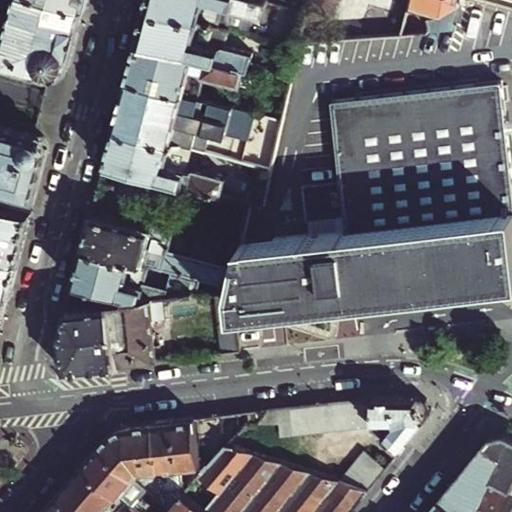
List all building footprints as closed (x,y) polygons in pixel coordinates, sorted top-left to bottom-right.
[(86,7),(59,0),(15,0),(14,7),(0,3),(0,60),(51,73),(53,74),(59,73),(65,71),(69,66),(71,63),(86,7)] [(265,0),(149,0),(148,4),(219,23),(229,26),(249,31),(253,13),(263,16),(267,1),(265,0)] [(461,1),(461,0),(411,0),(410,5),(441,12),(461,1)] [(461,1),(441,12),(435,31),(452,29),(461,1)] [(219,23),(148,4),(139,38),(246,67),(263,71),(265,65),(250,61),(253,52),(225,43),(229,26),(219,23)] [(139,38),(129,76),(195,94),(201,72),(237,81),(239,73),(244,74),(246,67),(139,38)] [(129,76),(115,125),(187,144),(192,124),(222,132),(230,103),(195,94),(129,76)] [(242,285),(245,308),(269,305),(511,277),(511,157),(503,79),(333,98),(347,228),(278,236),(243,240),(241,268),(242,285)] [(41,133),(0,122),(0,187),(36,197),(46,159),(49,149),(49,144),(48,139),(45,135),(41,133)] [(187,144),(115,125),(106,161),(223,192),(224,187),(218,185),(221,173),(188,164),(187,168),(181,166),(187,144)] [(93,211),(84,245),(237,285),(242,285),(241,268),(228,265),(228,263),(171,249),(176,232),(171,225),(160,223),(152,226),(138,223),(145,196),(135,194),(138,186),(123,183),(121,190),(117,189),(110,216),(93,211)] [(0,254),(20,260),(33,212),(0,203),(0,254)] [(125,294),(124,298),(171,293),(222,287),(237,285),(84,245),(75,280),(109,290),(125,294)] [(0,312),(5,314),(20,260),(0,254),(0,312)] [(65,369),(125,362),(118,299),(107,298),(109,290),(75,280),(61,334),(64,335),(62,342),(60,342),(58,350),(58,355),(62,362),(65,362),(65,369)] [(230,350),(249,349),(245,308),(242,285),(237,285),(222,287),(230,350)] [(174,312),(171,293),(124,298),(118,299),(125,362),(162,358),(157,314),(174,312)] [(272,436),(376,424),(376,396),(269,407),(258,421),(271,420),(272,436)] [(421,397),(376,396),(376,424),(404,447),(429,417),(428,415),(433,409),(428,399),(421,399),(421,397)] [(269,407),(196,416),(202,463),(202,472),(209,465),(210,465),(228,445),(249,421),(258,421),(269,407)] [(202,463),(196,416),(177,418),(182,469),(188,468),(188,465),(202,463)] [(157,421),(165,488),(165,492),(171,491),(171,489),(184,488),(183,475),(182,469),(177,418),(157,421)] [(161,489),(165,488),(157,421),(125,425),(112,432),(101,444),(138,477),(142,472),(161,489)] [(511,511),(511,434),(506,431),(491,435),(441,498),(459,511),(511,511)] [(101,444),(85,463),(119,493),(141,511),(158,511),(154,508),(155,507),(142,495),(149,486),(138,477),(101,444)] [(186,490),(213,511),(351,511),(370,488),(342,480),(228,445),(210,465),(209,465),(202,472),(194,481),(186,490)] [(360,464),(369,453),(366,451),(342,480),(370,488),(378,479),(360,464)] [(378,479),(387,468),(369,453),(360,464),(378,479)] [(102,511),(119,493),(85,463),(59,493),(79,511),(102,511)] [(194,481),(183,475),(184,488),(185,492),(186,490),(194,481)] [(213,511),(186,490),(185,492),(177,501),(172,506),(167,511),(213,511)] [(161,496),(165,500),(169,495),(165,492),(161,496)] [(79,511),(59,493),(42,511),(79,511)] [(172,506),(177,501),(169,495),(165,500),(172,506)] [(459,511),(441,498),(430,511),(459,511)]
